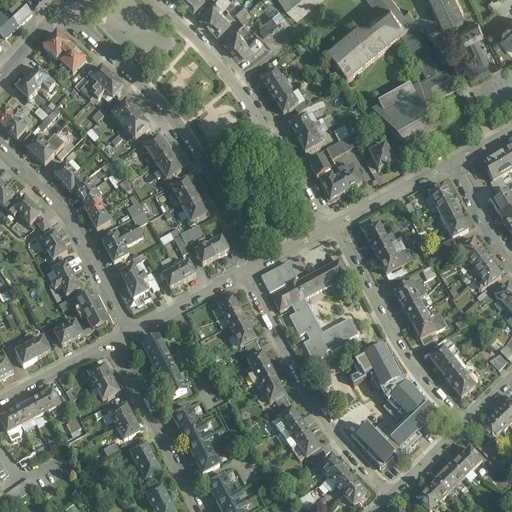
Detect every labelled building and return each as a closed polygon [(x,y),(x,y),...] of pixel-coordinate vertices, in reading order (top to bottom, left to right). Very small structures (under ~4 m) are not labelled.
[(48,0),(32,0),(41,8),(48,0)] [(183,0),(187,4),(186,5),(191,9),(192,8),(193,9),(198,4),(201,1),(201,0),(183,0)] [(278,0),(295,21),(320,0),(368,0),(381,15),(327,59),(347,84),(401,40),(427,81),(412,89),(410,87),(378,104),(379,107),(372,111),(406,150),(441,130),(434,104),(457,91),(448,72),(442,75),(418,36),(412,27),(398,8),(391,0),(278,0)] [(464,15),(456,0),(424,0),(428,7),(433,5),(443,25),(464,15)] [(31,16),(20,4),(20,5),(17,1),(8,9),(11,13),(7,16),(8,17),(18,28),(31,16)] [(215,1),(209,7),(205,10),(206,11),(200,16),(209,24),(221,12),(218,8),(220,5),(215,1)] [(244,7),(235,14),(239,19),(248,12),(244,7)] [(221,12),(209,24),(217,33),(223,27),(226,24),(232,17),(227,12),(225,15),(221,12)] [(247,12),(239,20),(243,24),(251,17),(247,12)] [(18,28),(8,17),(3,21),(1,19),(0,20),(0,34),(5,40),(18,28)] [(274,20),(261,30),(270,41),(285,28),(281,23),(279,25),(274,20)] [(248,30),(243,24),(239,28),(241,30),(239,31),(242,35),(248,30)] [(478,25),(460,33),(465,43),(470,41),(474,48),(479,46),(476,38),(483,35),(478,25)] [(511,25),(501,36),(511,47),(511,25)] [(239,28),(234,32),(233,32),(230,34),(230,35),(225,40),(226,41),(224,42),(228,46),(229,45),(233,50),(246,39),(242,35),(239,31),(241,30),(239,28)] [(58,36),(54,37),(43,49),(57,62),(63,56),(70,48),(58,36)] [(250,44),(246,39),(233,50),(237,55),(236,56),(240,61),(241,59),(242,61),(257,48),(255,46),(253,48),(250,44)] [(261,45),(256,39),(250,44),(253,48),(255,46),(257,48),(261,45)] [(481,50),(479,46),(474,48),(484,70),(467,79),(471,85),(492,74),(487,63),(481,50)] [(85,62),(70,48),(63,56),(66,59),(60,65),(72,76),(85,62)] [(491,55),(487,56),(484,49),(481,50),(487,63),(493,60),(491,55)] [(498,71),(493,60),(487,63),(492,74),(498,71)] [(113,79),(102,68),(91,80),(102,90),(113,79)] [(85,69),(77,78),(81,81),(88,73),(85,69)] [(49,81),(37,71),(27,81),(39,92),(43,88),(49,81)] [(270,74),(264,78),(265,79),(260,82),(268,94),(283,84),(275,72),(271,75),(270,74)] [(84,79),(75,89),(79,93),(80,92),(88,83),(84,79)] [(124,89),(113,79),(102,90),(105,94),(113,101),(124,89)] [(102,90),(91,80),(88,83),(80,92),(91,102),(94,98),(102,90)] [(27,81),(22,87),(19,85),(15,90),(17,92),(29,103),(39,92),(27,81)] [(55,87),(49,81),(43,88),(49,94),(55,87)] [(283,84),(268,94),(276,105),(291,96),(287,90),(288,89),(284,83),(283,84)] [(102,90),(94,98),(98,102),(105,94),(102,90)] [(291,96),(276,105),(283,117),(288,114),(288,115),(294,111),(294,110),(298,107),(291,96)] [(126,103),(111,117),(124,131),(139,118),(126,103)] [(304,103),(298,107),(294,110),(294,111),(297,116),(309,110),(304,103)] [(14,117),(6,110),(0,115),(0,126),(6,132),(20,116),(17,113),(14,117)] [(48,118),(39,110),(34,115),(43,123),(48,118)] [(105,116),(100,112),(92,120),(97,125),(105,116)] [(51,114),(45,122),(49,126),(56,118),(51,114)] [(28,130),(20,123),(23,119),(20,116),(6,132),(17,142),(28,130)] [(325,132),(335,125),(330,116),(319,123),(325,132)] [(150,129),(139,118),(124,131),(135,143),(150,129)] [(301,121),(300,120),(294,123),(295,124),(289,127),(296,139),(312,130),(306,118),(301,121)] [(49,126),(45,122),(39,128),(43,132),(49,126)] [(312,130),(296,139),(305,156),(322,147),(313,129),(312,130)] [(344,129),(334,134),(339,144),(346,140),(351,136),(349,133),(347,134),(344,129)] [(30,134),(20,144),(25,148),(34,138),(30,134)] [(48,143),(43,137),(39,137),(27,151),(35,160),(48,146),(48,143)] [(339,144),(326,151),(331,160),(356,147),(351,137),(346,140),(339,144)] [(48,146),(35,160),(45,168),(55,156),(56,157),(64,148),(54,139),(48,146)] [(158,140),(147,147),(146,144),(140,148),(145,155),(147,154),(155,165),(170,156),(167,151),(165,149),(158,140)] [(385,146),(368,155),(372,161),(377,171),(378,173),(395,164),(385,146)] [(64,151),(57,158),(61,162),(68,154),(64,151)] [(511,162),(506,153),(485,166),(490,175),(488,176),(492,183),(493,184),(501,179),(511,172),(511,162)] [(170,156),(155,165),(164,178),(162,179),(166,186),(172,182),(170,180),(181,173),(175,163),(174,161),(170,156)] [(372,161),(365,164),(371,175),(377,171),(372,161)] [(66,166),(54,177),(63,186),(75,175),(66,166)] [(324,166),(313,172),(319,182),(331,175),(332,175),(327,166),(324,168),(324,166)] [(353,170),(351,169),(343,173),(342,171),(338,173),(340,177),(348,193),(362,186),(353,170)] [(75,175),(63,186),(71,195),(74,192),(87,182),(87,181),(86,182),(83,178),(81,181),(75,175)] [(126,183),(121,175),(117,177),(122,186),(126,183)] [(340,177),(334,180),(331,175),(319,182),(325,194),(325,196),(328,202),(329,203),(330,204),(331,204),(338,200),(339,201),(340,201),(338,198),(348,193),(340,177)] [(501,179),(493,184),(492,183),(490,184),(496,195),(507,189),(501,179)] [(186,181),(175,188),(174,186),(168,189),(172,196),(174,195),(181,208),(197,199),(194,193),(192,192),(186,181)] [(87,182),(74,192),(81,201),(94,191),(87,182)] [(122,186),(120,187),(123,192),(129,188),(126,183),(122,186)] [(444,186),(429,195),(435,207),(451,199),(451,200),(451,199),(444,186)] [(3,187),(0,190),(0,206),(3,209),(8,204),(13,199),(14,197),(3,187)] [(94,191),(81,201),(88,210),(98,203),(101,201),(94,191)] [(511,199),(508,193),(492,202),(499,215),(498,216),(502,221),(511,214),(511,199)] [(19,205),(13,199),(8,204),(14,210),(19,205)] [(197,199),(181,208),(188,220),(186,222),(190,229),(196,226),(195,223),(206,217),(200,207),(200,205),(197,199)] [(451,199),(435,207),(440,218),(456,209),(451,200),(451,199)] [(14,210),(13,210),(22,219),(33,209),(25,200),(19,205),(14,210)] [(148,202),(141,206),(143,210),(150,206),(148,202)] [(98,203),(88,210),(85,212),(91,223),(105,215),(98,203)] [(139,205),(127,212),(132,221),(144,215),(139,205)] [(415,215),(410,206),(406,208),(410,217),(415,215)] [(33,209),(22,219),(30,228),(35,224),(40,219),(42,218),(33,209)] [(456,209),(440,218),(446,228),(461,220),(461,219),(456,209)] [(511,214),(502,221),(505,226),(506,226),(511,236),(511,214)] [(105,215),(91,223),(97,233),(110,225),(105,215)] [(144,215),(132,221),(136,230),(137,229),(137,230),(149,224),(144,215)] [(40,219),(35,224),(37,227),(38,229),(39,228),(44,224),(45,223),(44,222),(43,223),(40,219)] [(461,220),(446,228),(452,240),(459,237),(468,232),(462,219),(461,219),(461,220)] [(369,220),(358,225),(361,231),(372,225),(369,220)] [(379,227),(364,234),(370,247),(385,239),(379,227)] [(181,238),(180,238),(186,248),(204,238),(198,228),(181,238)] [(49,230),(43,234),(42,234),(43,235),(44,235),(46,239),(52,235),(49,231),(50,230),(49,229),(48,230),(49,230)] [(132,232),(130,229),(123,233),(125,236),(119,239),(124,250),(143,240),(137,230),(137,229),(136,230),(132,232)] [(181,238),(177,231),(170,235),(183,258),(190,255),(186,248),(180,238),(181,238)] [(42,234),(38,237),(40,242),(46,239),(44,235),(43,235),(42,234)] [(46,239),(40,242),(47,253),(61,244),(54,234),(52,235),(46,239)] [(119,239),(117,236),(102,244),(114,265),(129,257),(124,250),(119,239)] [(452,240),(443,246),(446,252),(462,242),(459,237),(452,240)] [(385,239),(370,247),(375,256),(390,248),(385,239)] [(222,240),(208,247),(216,261),(229,254),(222,240)] [(474,241),(460,251),(467,262),(481,251),(474,241)] [(61,244),(47,253),(53,263),(60,259),(67,255),(61,244)] [(390,248),(375,256),(380,265),(401,254),(396,245),(390,248)] [(208,247),(195,254),(202,268),(216,261),(208,247)] [(481,251),(467,262),(462,266),(464,269),(470,265),(473,270),(487,260),(481,251)] [(401,254),(380,265),(386,277),(407,266),(401,254)] [(60,259),(54,263),(58,269),(65,266),(60,259)] [(170,260),(161,266),(165,273),(174,268),(170,260)] [(487,260),(473,270),(478,276),(473,279),(475,282),(480,279),(479,278),(493,268),(487,260)] [(189,264),(182,267),(180,262),(173,266),(174,268),(176,271),(183,285),(196,278),(189,264)] [(340,263),(297,285),(295,283),(298,281),(289,264),(260,279),(270,296),(286,288),(288,290),(272,299),(280,315),(291,309),(305,301),(341,282),(344,288),(351,284),(340,263)] [(58,269),(52,273),(57,282),(59,286),(73,278),(66,265),(65,266),(58,269)] [(470,265),(464,269),(462,266),(459,268),(465,276),(473,270),(470,265)] [(134,268),(119,276),(127,289),(145,279),(144,276),(139,278),(134,268)] [(431,268),(421,273),(426,283),(436,278),(431,268)] [(502,279),(493,268),(479,278),(480,279),(475,282),(474,283),(478,288),(477,289),(477,291),(478,293),(481,294),(502,279)] [(473,270),(465,276),(472,285),(474,283),(475,282),(473,279),(478,276),(473,270)] [(176,271),(162,278),(170,292),(183,285),(176,271)] [(159,291),(151,276),(145,279),(147,283),(153,294),(159,291)] [(73,278),(59,286),(61,289),(66,299),(81,292),(73,278)] [(399,278),(389,283),(392,288),(402,283),(399,278)] [(145,279),(127,289),(134,302),(140,299),(143,304),(144,306),(145,305),(151,302),(152,301),(147,292),(149,291),(146,284),(147,283),(145,279)] [(472,285),(468,289),(472,295),(477,291),(477,289),(478,288),(474,283),(472,285)] [(410,286),(395,294),(397,299),(413,291),(414,293),(421,289),(419,284),(412,288),(410,286)] [(59,286),(53,289),(50,290),(52,294),(61,289),(59,286)] [(511,289),(509,286),(496,298),(506,309),(511,302),(511,289)] [(413,291),(397,299),(404,311),(419,303),(424,300),(426,298),(421,289),(414,293),(413,291)] [(485,292),(477,299),(480,303),(489,296),(485,292)] [(83,300),(76,304),(82,314),(101,305),(98,300),(95,302),(92,295),(83,300)] [(80,296),(73,299),(76,304),(83,300),(80,296)] [(226,296),(210,304),(213,310),(217,308),(218,308),(217,307),(228,301),(226,296)] [(489,296),(480,303),(483,307),(492,300),(489,296)] [(228,301),(217,307),(218,308),(224,319),(239,312),(232,299),(228,301)] [(305,301),(291,309),(294,316),(289,319),(299,339),(305,336),(309,343),(303,346),(314,365),(328,358),(327,355),(330,353),(332,356),(351,346),(350,343),(358,339),(349,322),(323,336),(305,301)] [(419,303),(404,311),(409,320),(423,312),(419,303)] [(101,305),(82,314),(86,323),(88,325),(89,325),(90,327),(93,333),(94,333),(94,332),(108,325),(100,310),(102,308),(101,305)] [(239,312),(224,319),(229,329),(244,321),(239,312)] [(423,312),(409,320),(414,330),(427,323),(428,322),(423,312)] [(465,320),(456,326),(460,332),(469,325),(465,320)] [(244,321),(229,329),(234,338),(249,330),(244,321)] [(75,323),(65,329),(72,343),(82,338),(83,338),(80,332),(76,325),(75,323)] [(86,323),(82,325),(82,324),(80,325),(79,324),(76,325),(80,332),(90,327),(89,325),(88,325),(86,323)] [(427,323),(414,330),(420,342),(428,338),(434,335),(427,323)] [(186,324),(175,330),(180,339),(191,334),(186,324)] [(90,327),(80,332),(83,338),(82,338),(83,339),(93,333),(90,327)] [(65,329),(54,335),(60,347),(62,349),(72,343),(65,329)] [(249,330),(234,338),(240,350),(246,347),(255,342),(249,330)] [(60,347),(54,335),(48,338),(55,350),(60,347)] [(428,338),(420,342),(423,347),(431,343),(428,338)] [(158,339),(143,347),(157,374),(172,366),(158,339)] [(51,355),(43,340),(29,347),(37,362),(51,355)] [(511,352),(499,340),(494,345),(511,362),(511,360),(511,352)] [(255,342),(246,347),(247,349),(246,349),(248,354),(258,348),(255,342)] [(29,347),(16,354),(23,369),(37,362),(29,347)] [(491,347),(483,351),(487,361),(495,357),(491,347)] [(248,354),(245,356),(249,361),(262,354),(258,348),(248,354)] [(453,348),(446,354),(452,361),(459,355),(453,348)] [(443,349),(429,360),(438,371),(452,361),(446,354),(443,349)] [(249,361),(247,362),(254,375),(269,367),(262,354),(249,361)] [(499,357),(489,363),(498,373),(507,364),(499,357)] [(6,360),(0,363),(0,381),(13,374),(6,360)] [(452,361),(438,371),(445,380),(459,370),(452,361)] [(186,393),(172,366),(157,374),(171,401),(186,393)] [(254,375),(249,377),(254,386),(259,384),(274,376),(269,367),(254,375)] [(100,370),(92,374),(93,374),(88,377),(96,390),(113,381),(109,374),(108,375),(105,368),(100,371),(100,370)] [(459,370),(445,380),(452,389),(466,378),(459,370)] [(403,449),(440,415),(403,375),(382,395),(389,403),(384,407),(389,412),(369,431),(366,427),(360,432),(384,458),(399,444),(403,449)] [(274,376),(259,384),(263,393),(278,385),(274,376)] [(466,378),(452,389),(461,401),(475,390),(471,385),(474,383),(474,382),(469,376),(466,378)] [(113,381),(96,390),(102,403),(107,401),(114,398),(114,397),(119,394),(115,388),(116,387),(113,381)] [(278,385),(263,393),(270,405),(275,402),(285,397),(278,385)] [(70,391),(65,394),(71,404),(76,401),(70,391)] [(53,392),(39,399),(47,415),(61,408),(53,392)] [(285,397),(275,402),(279,410),(288,404),(285,397)] [(39,399),(30,404),(26,406),(34,422),(47,415),(39,399)] [(80,409),(76,401),(71,404),(75,412),(80,409)] [(106,403),(96,408),(99,413),(109,408),(106,403)] [(279,410),(278,410),(283,417),(291,410),(288,404),(279,410)] [(26,406),(22,409),(13,413),(21,429),(34,422),(26,406)] [(99,413),(99,414),(102,419),(112,413),(110,408),(109,408),(99,413)] [(126,408),(121,410),(121,409),(114,413),(114,414),(110,417),(117,430),(134,420),(130,413),(129,414),(126,408)] [(190,409),(173,418),(188,447),(204,438),(190,409)] [(511,425),(511,416),(504,409),(497,416),(509,428),(511,425)] [(300,422),(291,410),(283,417),(278,420),(279,421),(274,425),(276,429),(281,426),(286,432),(300,422)] [(13,413),(6,417),(0,420),(0,422),(7,435),(7,436),(8,436),(21,429),(13,413)] [(509,428),(497,416),(490,423),(502,435),(509,428)] [(134,420),(117,430),(124,443),(128,440),(129,441),(136,437),(135,436),(140,434),(136,427),(137,427),(134,420)] [(76,421),(66,426),(71,435),(81,430),(76,421)] [(300,422),(286,432),(292,440),(306,431),(300,422)] [(502,435),(490,423),(480,432),(492,445),(502,435)] [(276,429),(276,430),(281,436),(286,432),(281,426),(276,429)] [(306,431),(292,440),(298,449),(311,439),(306,431)] [(292,440),(286,432),(281,436),(286,444),(292,440)] [(204,438),(188,447),(203,476),(219,468),(204,438)] [(64,447),(59,439),(49,445),(53,453),(64,447)] [(298,449),(293,452),(298,460),(303,457),(305,460),(311,457),(319,450),(311,439),(298,449)] [(298,449),(292,440),(286,444),(292,453),(293,452),(298,449)] [(116,445),(104,451),(107,458),(120,452),(116,445)] [(146,446),(130,455),(138,469),(154,461),(146,446)] [(319,450),(311,457),(315,463),(325,455),(320,450),(319,450)] [(482,463),(470,451),(460,461),(472,473),(482,463)] [(331,458),(318,470),(328,480),(341,469),(331,458)] [(27,459),(19,464),(22,469),(30,463),(27,459)] [(154,461),(138,469),(145,483),(161,475),(154,461)] [(472,473),(460,461),(452,469),(464,481),(472,473)] [(341,469),(328,480),(336,489),(349,477),(341,469)] [(464,481),(452,469),(450,470),(450,469),(443,476),(456,489),(464,481)] [(456,489),(443,476),(436,483),(437,484),(435,485),(447,497),(456,489)] [(228,511),(239,507),(224,477),(207,485),(221,511),(228,511)] [(357,485),(349,477),(336,489),(343,497),(357,485)] [(4,497),(11,507),(36,490),(28,480),(4,497)] [(63,494),(57,483),(51,486),(52,488),(57,497),(63,494)] [(366,496),(357,485),(343,497),(353,508),(366,496)] [(447,497),(435,485),(427,493),(439,505),(447,497)] [(57,497),(52,488),(46,491),(52,501),(57,497)] [(162,489),(146,497),(153,511),(169,503),(162,489)] [(0,503),(9,508),(11,507),(4,497),(2,492),(0,493),(0,492),(0,503)] [(432,511),(439,505),(427,493),(417,502),(426,511),(432,511)] [(306,511),(316,508),(311,496),(300,501),(304,511),(306,511)] [(174,511),(169,503),(153,511),(174,511)]
